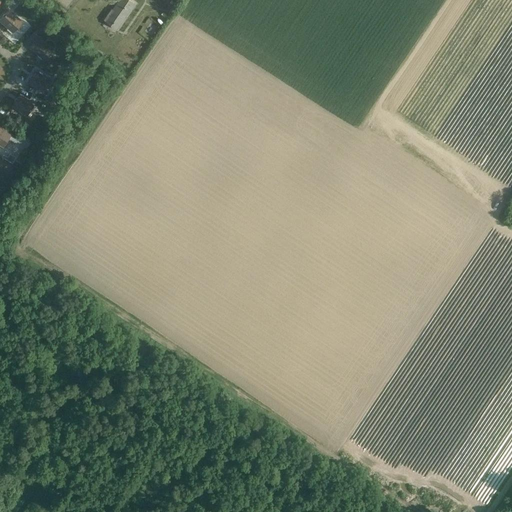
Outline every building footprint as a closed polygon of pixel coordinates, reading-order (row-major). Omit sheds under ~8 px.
[(136,4),(130,0),(121,0),(112,13),(110,13),(105,20),(118,29),(136,4)] [(22,22),(9,10),(0,19),(0,20),(8,28),(6,29),(11,34),(13,32),(22,22)] [(53,49),(40,37),(31,47),(39,55),(38,56),(42,60),(44,59),(53,49)] [(51,81),(36,71),(29,82),(38,88),(36,90),(42,94),(43,92),(51,81)] [(35,104),(20,94),(13,105),(22,112),(21,113),(26,117),(27,115),(35,104)] [(0,145),(4,147),(12,134),(0,126),(0,145)] [(8,157),(7,159),(12,163),(16,157),(10,154),(8,157)]
